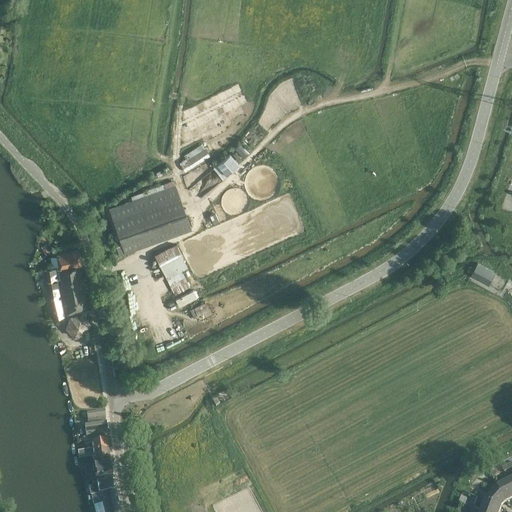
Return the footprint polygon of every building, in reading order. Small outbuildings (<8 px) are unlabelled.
[(236,148),(244,157),(251,150),(243,141),(236,148)] [(185,172),(209,156),(205,149),(180,165),(185,172)] [(226,175),(238,164),(229,155),(213,169),(222,180),(227,176),(226,175)] [(191,229),(180,198),(174,181),(131,197),(133,201),(109,209),(117,230),(125,253),(191,229)] [(220,221),(216,214),(209,218),(213,225),(220,221)] [(125,253),(117,230),(111,232),(119,255),(125,253)] [(187,268),(175,244),(154,255),(172,290),(187,282),(181,271),(187,268)] [(59,268),(67,313),(72,312),(79,311),(87,310),(79,265),(82,265),(79,250),(56,254),(59,268)] [(509,280),(477,263),(471,276),(502,293),(509,280)] [(67,313),(59,268),(43,271),(47,293),(52,318),(64,316),(64,314),(67,313)] [(190,311),(193,319),(208,311),(204,304),(190,311)] [(79,311),(72,312),(66,324),(74,334),(88,332),(92,323),(91,318),(79,311)] [(107,435),(106,423),(104,411),(87,414),(88,425),(82,426),(84,442),(103,439),(104,439),(103,435),(107,435)] [(108,450),(107,441),(103,442),(103,439),(84,442),(83,442),(84,446),(91,444),(92,450),(78,452),(78,456),(108,450)] [(110,461),(108,450),(78,456),(79,460),(93,457),(95,465),(108,463),(108,461),(110,461)] [(112,478),(111,469),(110,470),(109,464),(108,463),(95,465),(95,466),(84,467),(86,477),(90,476),(91,481),(92,481),(92,483),(112,480),(112,478)] [(114,491),(112,481),(112,480),(92,483),(94,490),(90,491),(90,496),(91,496),(91,497),(114,492),(114,491)] [(511,500),(511,494),(506,483),(497,487),(506,503),(511,500)] [(506,503),(497,487),(488,497),(484,501),(481,511),(483,511),(499,511),(502,508),(502,507),(505,504),(506,503)] [(120,511),(116,493),(114,493),(114,492),(91,497),(92,501),(101,499),(104,511),(120,511)]
